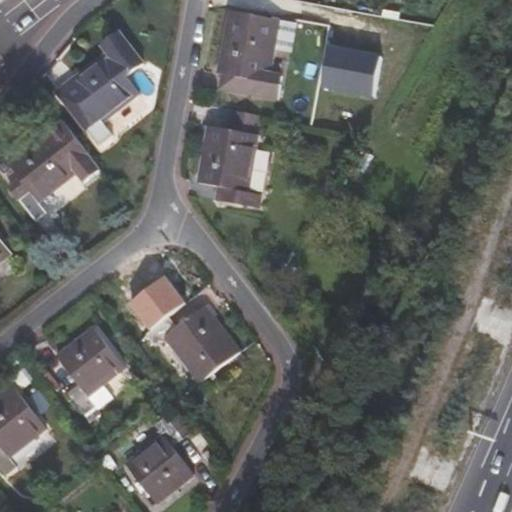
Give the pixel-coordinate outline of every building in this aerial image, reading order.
[(208,85),(214,86),(242,89),(240,103),(267,107),(269,94),(259,93),(261,81),(268,29),(217,21),(208,85)] [(139,66),(114,32),(97,45),(104,53),(52,94),(93,149),(107,138),(97,124),(135,95),(122,79),(139,66)] [(350,48),(343,77),(354,79),(352,87),(376,93),(385,56),(350,48)] [(270,83),(261,81),(259,93),(269,94),(270,83)] [(242,89),(214,86),(212,99),(240,103),(242,89)] [(83,182),(95,171),(58,121),(1,164),(23,194),(15,201),(30,222),(40,213),(32,203),(74,172),(83,182)] [(227,198),(225,213),(256,218),(258,202),(246,200),(254,145),(201,137),(193,193),(212,196),(227,198)] [(211,211),(225,213),(227,198),(212,196),(211,211)] [(189,388),(230,357),(195,310),(168,330),(160,321),(136,339),(145,350),(155,343),(189,388)] [(77,402),(114,373),(84,332),(45,361),(67,389),(57,398),(74,418),(83,411),(77,402)] [(37,432),(8,391),(0,396),(0,474),(7,469),(0,459),(37,432)] [(150,511),(154,511),(190,484),(169,457),(178,449),(161,426),(151,433),(158,443),(121,472),(150,511)]
